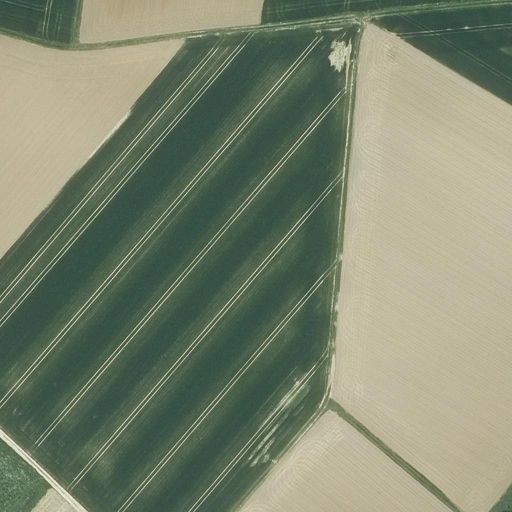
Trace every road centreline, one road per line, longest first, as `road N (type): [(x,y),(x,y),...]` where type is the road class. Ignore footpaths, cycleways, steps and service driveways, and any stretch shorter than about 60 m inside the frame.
road 1 (track): [(511,10),(235,41),(72,49)]
road 2 (track): [(371,25),(331,410)]
road 3 (track): [(450,511),(331,410)]
road 4 (track): [(243,511),(331,410)]
